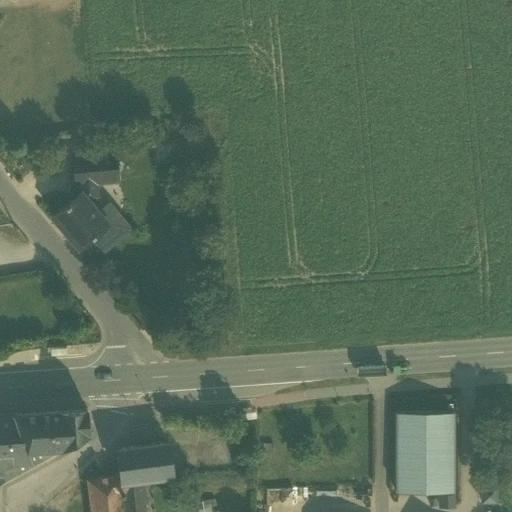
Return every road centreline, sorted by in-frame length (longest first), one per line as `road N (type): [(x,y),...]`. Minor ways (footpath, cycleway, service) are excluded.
road 1 (secondary): [(128,379),(511,356)]
road 2 (unclassified): [(0,194),(44,251),(116,318),(128,379)]
road 3 (unclassified): [(128,379),(99,438),(28,487)]
road 4 (secondary): [(0,389),(128,379)]
